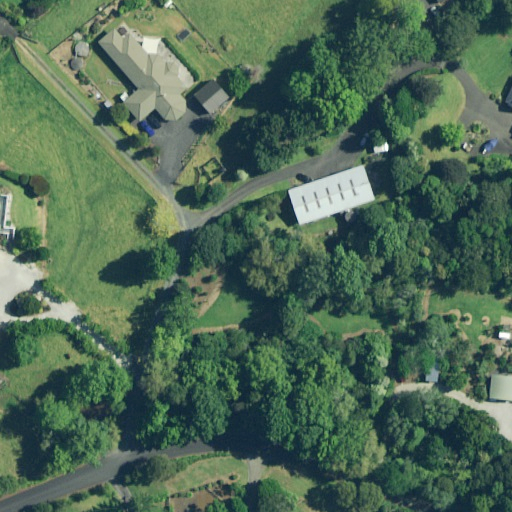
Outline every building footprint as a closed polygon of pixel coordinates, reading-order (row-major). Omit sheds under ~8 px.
[(150,52),(132,31),(126,36),(117,26),(100,41),(140,88),(124,101),(141,121),(156,107),(165,117),(167,118),(169,119),(172,119),(174,119),(177,119),(179,118),(181,116),(183,115),(185,113),(186,111),(187,108),(187,106),(187,103),(187,101),(186,99),(181,93),(189,86),(179,74),(180,73),(180,72),(180,70),(180,69),(180,67),(179,66),(178,64),(177,63),(176,62),(175,62),(173,61),(172,61),(170,61),(169,61),(167,61),(155,47),(150,52)] [(89,54),(90,42),(77,41),(76,53),(89,54)] [(380,197),(368,163),(289,189),(301,224),(380,197)] [(423,378),(395,373),(391,399),(419,403),(423,378)] [(511,375),(493,374),(491,397),(511,399),(511,375)]
